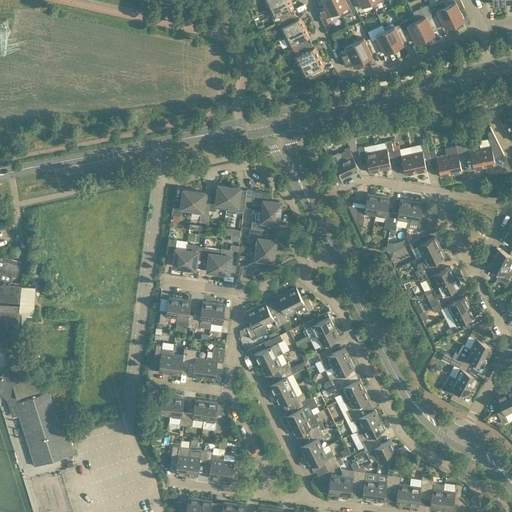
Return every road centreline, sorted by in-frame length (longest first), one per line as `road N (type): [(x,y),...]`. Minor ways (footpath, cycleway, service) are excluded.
road 1 (residential): [(473,511),(478,480),(413,442),(341,311),(310,280),(311,259)]
road 2 (unclassified): [(130,421),(156,186)]
road 3 (residential): [(479,21),(351,73),(308,0)]
road 4 (tertiary): [(414,402),(331,249)]
road 5 (residential): [(302,498),(297,469),(233,347)]
road 6 (tertiary): [(0,174),(150,142)]
road 7 (tertiary): [(331,249),(266,116)]
road 8 (tertiary): [(266,116),(404,83)]
road 9 (residential): [(272,496),(226,385)]
